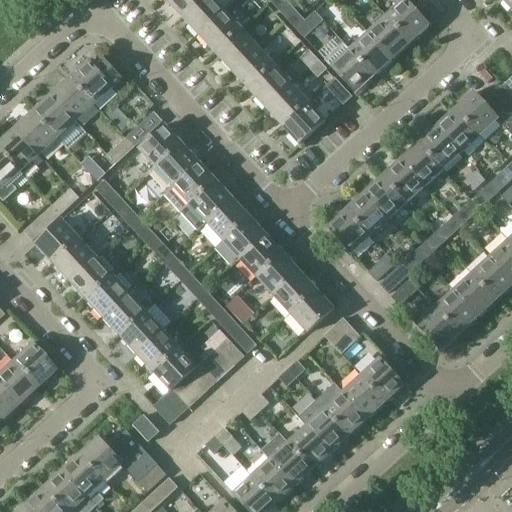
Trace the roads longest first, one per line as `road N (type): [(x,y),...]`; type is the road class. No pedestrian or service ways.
road 1 (residential): [(284,215),(478,36),(445,0)]
road 2 (residential): [(0,476),(103,382),(0,269)]
road 3 (residential): [(284,215),(92,8)]
road 4 (residential): [(450,399),(284,215)]
road 5 (residential): [(327,511),(450,399)]
road 6 (residential): [(0,90),(92,8)]
